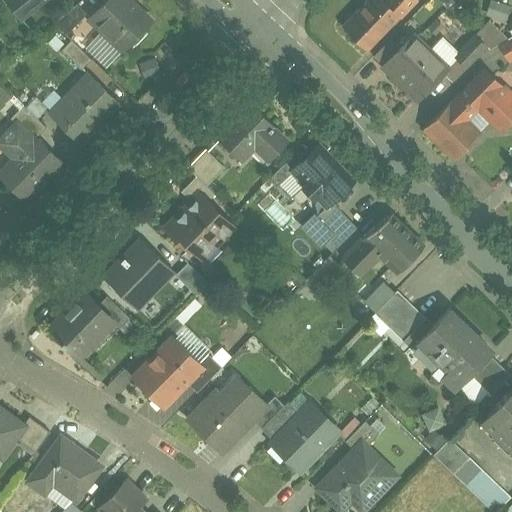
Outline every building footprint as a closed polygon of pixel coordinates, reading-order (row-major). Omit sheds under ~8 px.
[(6,0),(22,19),(44,0),(6,0)] [(138,7),(130,0),(105,0),(90,16),(124,49),(117,56),(118,57),(153,21),(139,6),(138,7)] [(369,0),(344,27),(368,49),(400,16),(401,17),(417,0),(369,0)] [(486,0),(482,15),(502,21),(506,6),(487,0),(486,0)] [(78,4),(55,22),(67,34),(88,13),(78,4)] [(434,53),(413,33),(384,64),(385,65),(389,61),(399,70),(394,75),(420,99),(449,68),(448,67),(447,68),(432,54),(434,53)] [(476,35),(456,56),(467,66),(487,45),(476,35)] [(92,58),(73,39),(63,49),(83,68),(92,58)] [(511,98),(511,68),(503,60),(490,73),(499,83),(488,95),(502,109),(511,98)] [(449,102),(425,127),(455,157),(480,131),(465,117),(488,95),(499,83),(490,73),(485,69),(450,103),(449,102)] [(90,73),(51,113),(81,142),(120,102),(90,73)] [(274,125),(252,103),(219,137),(242,159),(256,145),(270,159),(288,140),(274,126),(274,125)] [(47,126),(24,104),(11,117),(17,122),(34,139),(37,136),(47,126)] [(34,139),(17,122),(0,139),(0,140),(1,141),(2,140),(18,155),(0,173),(26,198),(27,197),(26,196),(62,161),(63,161),(37,136),(34,139)] [(354,179),(322,146),(294,170),(305,182),(327,205),(354,179)] [(225,167),(207,149),(189,167),(198,176),(207,185),(225,167)] [(305,182),(294,170),(276,184),(289,198),(305,182)] [(207,185),(198,176),(183,191),(193,201),(185,210),(193,210),(195,212),(206,200),(208,202),(216,194),(207,185)] [(322,210),(308,195),(296,206),(310,221),(322,210)] [(193,210),(185,210),(169,226),(191,247),(194,245),(201,252),(213,239),(217,243),(233,226),(208,202),(206,200),(195,212),(193,210)] [(423,246),(391,214),(364,236),(364,237),(380,253),(398,270),(423,246)] [(139,236),(102,274),(137,307),(173,269),(139,236)] [(364,237),(344,257),(360,273),(380,253),(364,237)] [(316,241),(301,256),(316,271),(331,256),(316,241)] [(316,271),(308,279),(320,290),(343,267),(332,255),(331,256),(316,271)] [(211,283),(189,262),(177,274),(198,295),(211,283)] [(86,291),(51,326),(64,338),(62,340),(66,344),(68,342),(80,355),(114,321),(121,327),(131,317),(108,295),(99,304),(86,291)] [(399,291),(378,313),(406,341),(428,318),(399,291)] [(493,350),(450,309),(420,340),(450,368),(444,375),(458,387),(493,350)] [(173,337),(135,376),(165,406),(188,382),(203,366),(199,362),(186,350),(186,345),(181,341),(177,341),(173,337)] [(223,366),(209,353),(199,362),(203,366),(188,382),(198,392),(223,366)] [(511,373),(495,357),(475,377),(493,394),(511,374),(511,373)] [(240,377),(223,394),(219,390),(191,419),(215,443),(221,437),(230,446),(254,420),(269,405),(268,404),(240,377)] [(511,389),(483,420),(511,446),(511,389)] [(276,396),(268,404),(269,405),(254,420),(262,428),(285,405),(276,396)] [(285,405),(262,428),(275,440),(301,414),(289,401),(285,405)] [(275,440),(272,443),(301,471),(340,431),(311,403),(301,414),(275,440)] [(0,405),(0,453),(4,457),(18,438),(27,426),(27,425),(0,405)] [(52,431),(33,417),(27,425),(27,426),(18,438),(37,451),(52,431)] [(380,434),(366,421),(346,441),(355,450),(363,442),(368,446),(380,434)] [(102,467),(63,437),(30,481),(47,493),(55,482),(78,499),(102,467)] [(498,511),(511,498),(450,438),(435,455),(493,511),(498,511)] [(368,446),(363,442),(355,450),(341,465),(342,466),(320,489),(342,511),(358,494),(369,505),(398,475),(368,446)] [(128,481),(102,508),(105,511),(135,511),(134,511),(138,507),(146,499),(128,481)] [(511,511),(511,497),(501,510),(504,511),(511,511)] [(73,501),(62,511),(80,511),(82,511),(73,501)]
